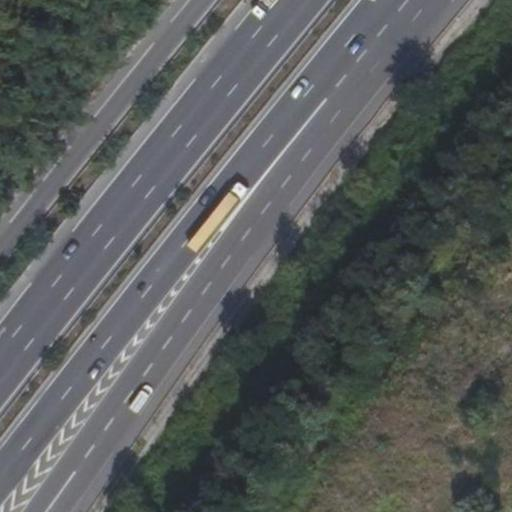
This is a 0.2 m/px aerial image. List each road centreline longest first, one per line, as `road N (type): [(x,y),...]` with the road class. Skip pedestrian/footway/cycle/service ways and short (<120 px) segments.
road 1 (trunk): [(0,481),(314,91)]
road 2 (trunk): [(318,0),(0,382)]
road 3 (trunk): [(64,466),(314,134),(314,91)]
road 4 (trunk): [(204,0),(0,250)]
road 5 (trunk): [(314,91),(400,0)]
